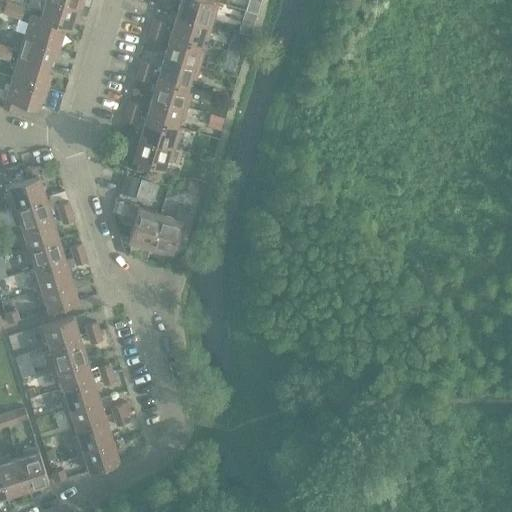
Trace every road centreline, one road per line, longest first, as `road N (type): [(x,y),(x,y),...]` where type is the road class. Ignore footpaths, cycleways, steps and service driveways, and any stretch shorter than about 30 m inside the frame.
road 1 (residential): [(56,511),(168,447),(176,428),(132,289),(110,268),(71,147)]
road 2 (residential): [(71,147),(113,0)]
